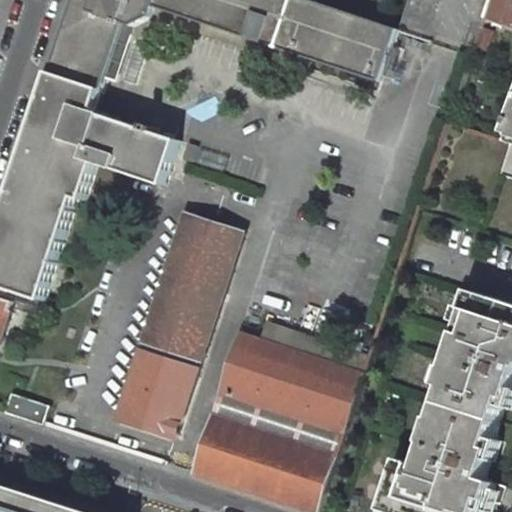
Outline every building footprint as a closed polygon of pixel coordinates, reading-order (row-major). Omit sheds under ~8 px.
[(383,82),(401,30),(310,0),(78,0),(46,96),(30,143),(0,233),(0,285),(45,301),(79,197),(86,200),(99,163),(167,185),(183,142),(98,113),(128,24),(139,28),(157,19),(161,8),(383,82)] [(511,26),(511,0),(491,0),(486,17),(511,26)] [(495,32),(483,28),(476,47),(488,51),(495,32)] [(190,144),(185,159),(194,162),(200,147),(190,144)] [(187,214),(121,420),(178,438),(245,232),(187,214)] [(449,379),(421,466),(406,462),(401,474),(396,473),(386,502),(407,509),(406,511),(488,511),(498,484),(486,480),(495,450),(490,448),(507,396),(511,398),(511,303),(472,290),(464,310),(468,311),(446,378),(449,379)] [(0,350),(14,355),(32,303),(0,292),(0,350)] [(224,392),(348,433),(367,376),(243,335),(224,392)] [(15,396),(9,413),(44,424),(50,407),(15,396)] [(217,416),(198,474),(316,511),(321,511),(340,457),(217,416)] [(0,511),(89,511),(12,487),(9,497),(0,493),(0,490),(2,484),(0,483),(0,511)]
